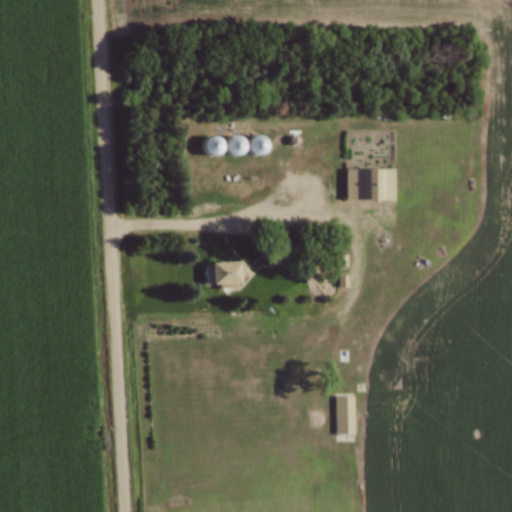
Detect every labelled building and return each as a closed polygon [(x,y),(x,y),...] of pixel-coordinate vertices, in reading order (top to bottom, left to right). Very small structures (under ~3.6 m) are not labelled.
[(266,146),(254,135),(243,148),(254,158),(266,146)] [(208,156),(219,147),(210,137),(200,146),(208,156)] [(225,155),(239,156),(239,138),(225,138),(225,155)] [(343,171),(343,202),(391,203),(391,171),(343,171)] [(204,265),(204,286),(238,286),(238,265),(204,265)] [(352,397),(333,397),(333,437),(352,437),(352,397)]
